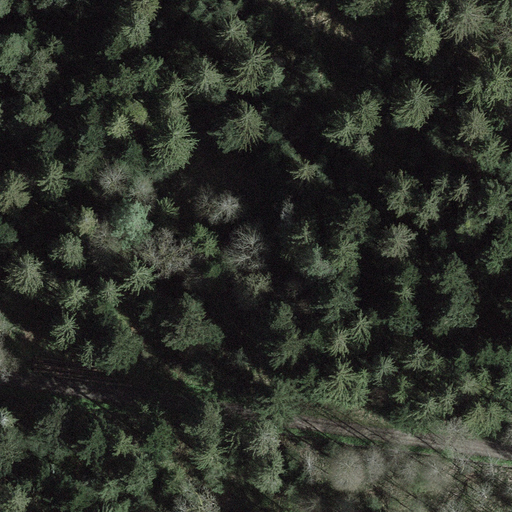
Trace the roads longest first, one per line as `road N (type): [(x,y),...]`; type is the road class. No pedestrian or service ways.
road 1 (track): [(511,452),(0,380)]
road 2 (track): [(0,154),(124,0)]
